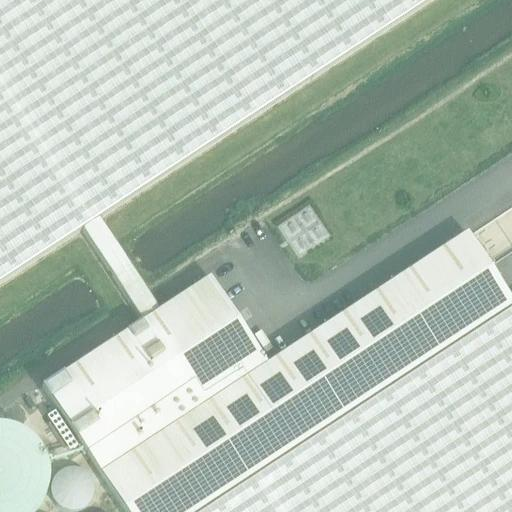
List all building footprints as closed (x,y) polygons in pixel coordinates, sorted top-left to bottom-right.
[(0,0),(0,285),(81,232),(95,253),(113,242),(99,220),(433,0),(0,0)] [(303,246),(333,223),(311,193),(280,216),(303,246)] [(511,194),(491,203),(502,229),(511,224),(511,194)] [(159,312),(113,242),(95,253),(104,266),(141,323),(41,389),(121,511),(511,511),(511,304),(466,235),(266,366),(209,279),(159,312)] [(62,511),(68,506),(70,467),(60,458),(61,452),(42,435),(0,432),(0,426),(1,426),(0,426),(0,511),(62,511)]
